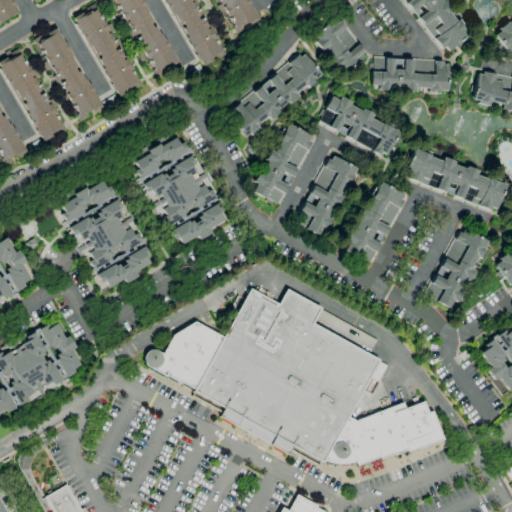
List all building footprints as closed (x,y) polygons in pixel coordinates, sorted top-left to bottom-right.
[(0,23),(0,0),(11,0),(14,5),(13,5),(18,14),(11,18),(11,17),(1,23),(0,23)] [(155,77),(152,71),(151,71),(146,63),(149,62),(147,59),(146,59),(144,60),(141,56),(140,57),(135,49),(137,47),(133,40),(132,41),(127,32),(128,32),(124,25),(122,26),(117,19),(119,17),(116,12),(119,11),(112,0),(141,0),(145,6),(144,7),(164,39),(169,47),(168,47),(170,50),(171,50),(175,56),(174,57),(177,62),(168,68),(166,65),(158,70),(161,73),(155,77)] [(202,66),(192,51),(187,44),(188,44),(185,38),(186,37),(181,29),(183,27),(180,22),(178,24),(173,15),(172,16),(169,10),(168,11),(163,3),(164,2),(162,0),(196,0),(197,1),(195,2),(199,9),(199,8),(205,18),(202,19),(206,26),(210,23),(215,32),(213,33),(215,37),(212,38),(215,43),(218,42),(222,47),(221,48),(225,54),(216,59),(214,56),(209,59),(210,61),(202,66)] [(234,34),(227,21),(230,20),(228,16),(227,17),(227,16),(224,18),(222,13),(220,14),(216,6),(218,5),(214,0),(247,0),(249,4),(249,5),(250,8),(251,7),(255,13),(254,14),(257,20),(248,25),(247,23),(240,26),(242,29),(234,34)] [(447,51),(444,47),(441,49),(402,0),(440,0),(441,1),(442,0),(443,0),(451,8),(450,8),(453,12),(449,15),(454,22),(456,21),(459,19),(466,28),(463,30),(467,35),(461,39),(464,43),(459,47),(456,43),(447,51)] [(118,97),(109,82),(108,82),(104,75),(105,74),(101,69),(102,68),(97,60),(100,58),(97,53),(94,55),(89,46),(88,47),(85,41),(84,41),(80,34),(80,33),(71,18),(81,13),(83,16),(88,13),(85,8),(93,4),(97,10),(98,10),(102,17),(99,18),(101,21),(101,20),(102,22),(104,20),(107,25),(108,24),(113,32),(111,33),(124,55),(126,54),(131,62),(129,63),(132,67),(130,69),(129,69),(135,79),(137,78),(141,85),(132,90),(130,87),(125,90),(126,92),(118,97)] [(343,74),(338,68),(336,70),(329,61),(332,58),(328,53),(325,55),(322,51),(321,51),(313,42),(316,40),(311,34),(333,16),(362,52),(360,53),(363,57),(343,74)] [(511,53),(509,56),(502,46),(499,48),(495,43),(498,41),(493,36),(498,31),(497,29),(497,28),(495,26),(503,20),(505,23),(506,22),(509,25),(511,22),(511,53)] [(88,84),(89,84),(93,92),(92,92),(94,95),(95,94),(98,100),(97,101),(101,107),(92,112),(91,110),(86,113),(88,117),(79,122),(76,115),(75,114),(77,113),(71,104),(70,104),(64,94),(67,93),(66,92),(64,93),(60,85),(57,87),(51,77),(54,75),(51,69),(46,72),(41,63),(45,61),(42,56),(43,56),(39,50),(38,51),(32,41),(37,38),(39,42),(47,37),(45,33),(54,28),(58,34),(59,34),(63,39),(61,40),(63,44),(64,43),(88,84)] [(42,142),(33,127),(32,127),(28,120),(29,119),(26,113),(27,113),(22,104),(24,103),(21,98),(19,99),(14,91),(13,91),(9,85),(8,86),(4,78),(0,70),(0,60),(5,57),(7,61),(8,61),(3,52),(8,50),(10,53),(18,49),(21,55),(20,55),(21,56),(20,56),(25,66),(26,65),(29,70),(32,68),(37,77),(36,77),(49,100),(51,99),(55,107),(54,108),(56,112),(53,114),(59,124),(60,123),(61,124),(62,124),(65,130),(56,135),(54,132),(50,134),(51,137),(42,142)] [(242,138),(239,134),(237,136),(233,131),(235,129),(225,118),(230,114),(228,112),(300,51),(319,74),(313,79),(315,81),(314,82),(316,84),(308,90),(307,88),(303,91),(300,88),(294,93),(297,97),(299,99),(290,107),(286,102),(276,110),(278,113),(277,113),(279,115),(271,121),(270,120),(259,130),(258,129),(250,135),(248,133),(242,138)] [(415,95),(404,94),(404,92),(402,92),(402,89),(389,89),(389,91),(387,91),(386,93),(378,93),(379,91),(377,91),(377,86),(368,85),(369,71),(370,71),(370,68),(368,68),(368,63),(371,63),(372,57),(441,61),(441,64),(446,65),(445,91),(438,90),(438,93),(427,93),(427,90),(427,88),(420,88),(419,94),(415,93),(415,95)] [(511,109),(511,112),(511,115),(500,112),(500,110),(501,105),(494,103),(493,108),(487,106),(487,108),(475,105),(476,101),(470,99),(476,74),(481,75),(482,72),(511,78),(511,109)] [(379,155),(317,121),(320,117),(317,115),(321,109),(322,110),(329,96),(337,101),(339,97),(350,102),(348,105),(360,111),(361,109),(371,115),(369,119),(380,125),(381,123),(382,121),(392,127),(391,130),(397,133),(394,138),(398,141),(394,146),(390,144),(384,155),(380,153),(379,155)] [(3,166),(0,160),(2,159),(0,156),(0,109),(12,129),(17,136),(16,136),(18,139),(22,145),(21,145),(25,152),(16,157),(15,155),(10,158),(12,161),(3,166)] [(269,204),(263,201),(264,199),(251,192),(255,184),(251,182),(257,172),(260,173),(266,162),(263,160),(269,150),(273,152),(279,141),(276,139),(281,129),(283,130),(287,124),(294,128),(295,125),(300,128),(299,131),(309,137),(307,141),(309,143),(276,204),(271,201),(269,204)] [(138,179),(133,171),(137,169),(133,162),(138,159),(134,153),(165,135),(169,141),(174,138),(178,145),(181,143),(186,151),(168,162),(167,159),(164,161),(162,158),(156,162),(158,165),(155,167),(156,169),(138,179)] [(493,212),(401,176),(412,149),(419,151),(420,149),(425,151),(425,150),(430,151),(430,153),(434,155),(433,159),(441,162),(442,158),(446,159),(446,158),(454,161),(452,164),(464,169),(466,166),(476,170),(476,171),(481,173),(480,177),(486,180),(487,179),(488,179),(489,176),(499,180),(497,183),(503,185),(493,212)] [(166,227),(163,222),(161,224),(155,215),(154,215),(145,200),(146,199),(141,190),(143,188),(141,184),(159,174),(160,176),(163,174),(165,177),(171,173),(169,170),(172,168),(171,166),(189,156),(191,160),(194,158),(199,167),(200,167),(210,183),(209,183),(214,193),(211,194),(213,198),(196,208),(195,207),(192,209),(190,206),(184,209),(186,212),(182,214),(183,216),(166,227)] [(317,236),(291,222),(326,159),(329,161),(332,156),(354,169),(351,175),(353,176),(348,186),(345,184),(339,195),(343,198),(337,208),(334,206),(327,218),(331,220),(325,230),(321,228),(317,236)] [(64,223),(59,215),(63,212),(59,206),(64,203),(60,197),(91,178),(95,184),(100,181),(104,188),(107,186),(112,195),(95,205),(93,203),(90,205),(88,202),(82,205),(84,209),(81,211),(82,212),(64,223)] [(368,263),(343,249),(347,243),(343,241),(349,230),(351,231),(357,220),(355,218),(361,208),(365,210),(371,199),(367,196),(373,187),(375,189),(379,182),(402,195),(399,200),(403,202),(368,263)] [(92,270),(90,266),(87,268),(81,258),(80,259),(71,243),(72,243),(67,233),(70,232),(67,228),(85,217),(86,219),(89,217),(91,220),(97,217),(95,214),(98,212),(97,210),(114,200),(117,204),(120,202),(126,211),(127,210),(137,228),(136,228),(140,236),(137,238),(139,242),(122,252),(121,250),(117,252),(116,249),(110,253),(112,255),(109,258),(110,260),(92,270)] [(180,245),(176,238),(173,240),(169,231),(186,221),(187,223),(191,221),(193,224),(199,220),(197,217),(200,215),(199,213),(216,203),(221,211),(218,213),(222,220),(207,229),(210,233),(198,240),(196,236),(180,245)] [(447,308),(434,301),(433,303),(427,299),(428,296),(423,293),(457,232),(460,234),(463,229),(486,242),(482,248),(484,249),(478,259),(475,257),(469,268),(473,270),(467,281),(465,280),(458,292),(464,296),(459,305),(451,301),(447,308)] [(16,291),(5,274),(7,273),(5,269),(8,268),(4,262),(1,263),(0,261),(0,240),(4,238),(13,253),(17,250),(24,262),(20,265),(29,280),(22,284),(23,287),(16,291)] [(107,288),(103,282),(100,283),(95,274),(112,264),(114,266),(117,264),(119,267),(124,264),(123,261),(126,259),(125,257),(142,246),(147,255),(144,257),(148,264),(133,272),(136,277),(124,283),(122,279),(107,288)] [(511,283),(509,286),(493,265),(498,261),(496,258),(506,251),(509,255),(511,252),(511,283)] [(0,277),(11,294),(6,297),(8,300),(0,304),(0,277)] [(356,467),(354,462),(352,463),(348,464),(343,465),(339,465),(334,464),(329,463),(326,462),(323,461),(322,461),(318,467),(288,451),(286,455),(218,417),(220,413),(190,396),(193,392),(192,391),(193,390),(180,383),(179,383),(165,376),(165,377),(149,369),(147,368),(145,366),(143,363),(142,361),(142,359),(143,356),(145,353),(147,351),(149,350),(151,350),(154,350),(156,351),(157,352),(161,354),(171,335),(194,322),(222,337),(248,289),(276,304),(285,289),(320,309),(311,324),(378,361),(347,417),(354,421),(401,402),(404,409),(422,402),(426,413),(431,411),(442,440),(421,448),(421,447),(407,453),(406,451),(393,456),(392,455),(379,460),(379,458),(356,467)] [(511,353),(511,354),(509,351),(507,353),(495,336),(500,332),(498,330),(505,324),(505,323),(511,317),(511,353)] [(66,377),(55,360),(57,358),(55,355),(58,353),(55,347),(52,349),(50,346),(48,347),(37,330),(45,325),(47,328),(54,324),(63,339),(67,337),(74,348),(70,351),(79,365),(72,370),(73,373),(66,377)] [(25,405),(23,402),(19,405),(8,387),(10,386),(8,383),(12,381),(8,375),(4,377),(3,374),(1,375),(0,373),(0,348),(2,347),(1,346),(17,336),(17,337),(27,332),(29,335),(33,332),(43,350),(41,351),(43,355),(40,357),(43,362),(46,360),(48,364),(50,363),(61,380),(57,383),(59,386),(49,391),(49,392),(34,401),(34,400),(25,405)] [(511,388),(507,392),(497,378),(493,381),(485,370),(489,367),(479,353),(485,348),(483,345),(491,340),(503,356),(501,357),(503,360),(500,362),(504,368),(507,366),(510,369),(511,367),(511,388)] [(0,412),(0,388),(2,391),(3,390),(14,408),(5,413),(4,410),(0,412)] [(511,488),(509,484),(510,483),(502,472),(511,465),(511,488)] [(51,511),(43,497),(65,485),(79,510),(82,508),(84,511),(51,511)] [(277,511),(280,508),(287,511),(295,495),(316,506),(315,508),(321,511),(277,511)]
